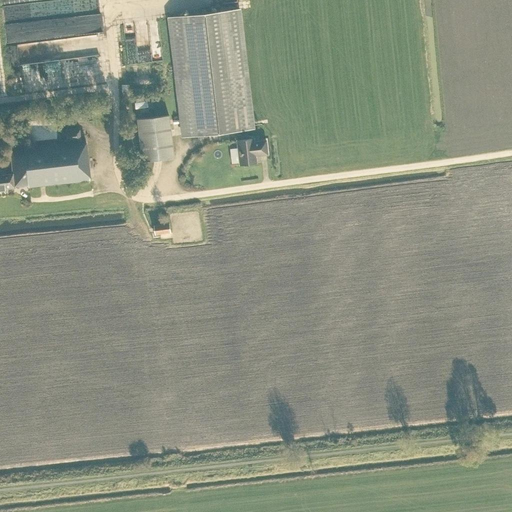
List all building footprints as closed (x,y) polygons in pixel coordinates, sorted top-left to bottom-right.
[(183,136),(208,133),(252,127),(237,9),(168,18),(183,136)] [(5,22),(16,22),(16,16),(13,16),(13,12),(5,12),(5,22)] [(82,13),(47,12),(47,19),(54,19),(53,34),(81,34),(82,13)] [(130,53),(130,60),(145,60),(144,45),(139,45),(139,53),(130,53)] [(142,161),(173,157),(168,115),(137,119),(142,161)] [(57,138),(55,118),(27,121),(29,141),(57,138)] [(28,189),(90,180),(85,141),(80,142),(78,129),(61,131),(62,144),(8,151),(11,174),(0,175),(0,191),(3,192),(3,191),(13,190),(13,189),(28,187),(28,189)] [(239,164),(242,164),(243,165),(248,165),(249,163),(256,162),(255,153),(259,153),(259,154),(267,153),(265,139),(254,141),(253,137),(236,139),(239,164)] [(153,225),(155,235),(170,233),(169,223),(153,225)]
